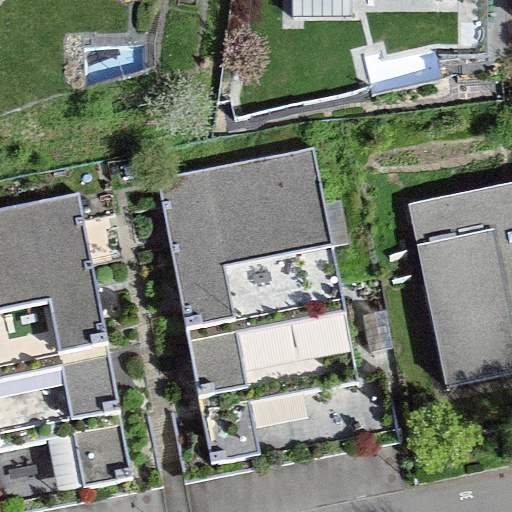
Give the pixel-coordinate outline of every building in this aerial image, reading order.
[(292,0),(292,20),(352,19),(352,0),(292,0)] [(163,216),(176,283),(188,346),(211,468),(369,438),(352,345),(315,151),(157,181),(163,216)] [(511,184),(408,205),(445,389),(511,375),(511,318),(511,315),(511,314),(511,184)] [(0,508),(134,484),(111,362),(96,284),(85,225),(79,193),(0,208),(0,508)] [(368,354),(393,350),(388,311),(362,315),(368,354)]
